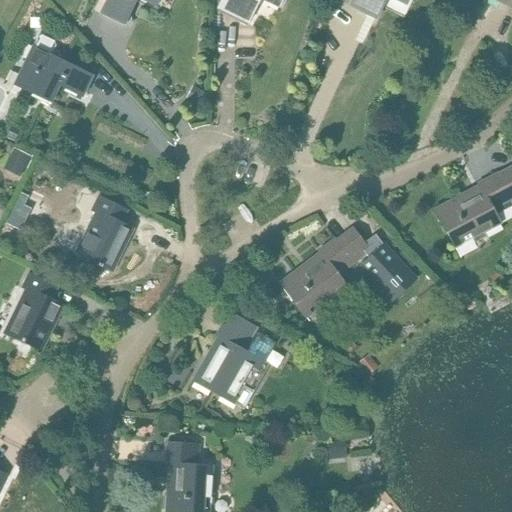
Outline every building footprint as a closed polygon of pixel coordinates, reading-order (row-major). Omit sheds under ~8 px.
[(107,0),(101,14),(125,26),(133,25),(131,13),(137,0),(156,0),(160,1),(160,0),(107,0)] [(223,0),(218,10),(248,25),(260,0),(279,9),(282,0),(223,0)] [(407,0),(355,0),(352,7),(375,19),(384,0),(398,0),(406,4),(407,0)] [(511,0),(495,0),(495,1),(511,9),(511,0)] [(33,48),(14,86),(41,99),(52,104),(61,87),(67,90),(83,98),(93,77),(50,56),(55,46),(55,42),(42,36),(38,37),(33,48)] [(196,88),(190,100),(201,106),(207,94),(196,88)] [(1,135),(15,143),(21,130),(7,123),(1,135)] [(13,150),(3,170),(20,178),(30,158),(13,150)] [(434,210),(444,228),(455,249),(472,240),(474,244),(486,237),(484,234),(501,225),(497,218),(511,210),(511,169),(511,167),(478,185),(479,186),(434,210)] [(80,256),(77,263),(77,268),(78,271),(90,278),(95,278),(100,274),(104,268),(112,272),(133,230),(121,224),(127,212),(99,198),(93,210),(98,212),(77,255),(80,256)] [(5,224),(3,242),(24,245),(26,226),(5,224)] [(370,252),(353,229),(336,241),(335,240),(319,252),(320,254),(280,284),(306,319),(346,288),(338,277),(370,252)] [(23,288),(27,289),(5,334),(41,352),(63,307),(51,301),(57,288),(29,275),(23,288)] [(217,338),(193,382),(210,392),(231,404),(235,406),(237,403),(244,389),(245,388),(254,393),(269,365),(264,362),(274,345),(256,334),(258,330),(229,313),(226,318),(216,337),(217,338)] [(368,355),(359,363),(369,375),(378,368),(368,355)] [(367,375),(361,385),(372,391),(377,381),(367,375)] [(327,443),(329,460),(346,458),(344,442),(327,443)] [(165,511),(209,511),(212,467),(197,466),(199,445),(168,443),(167,465),(169,466),(165,511)]
